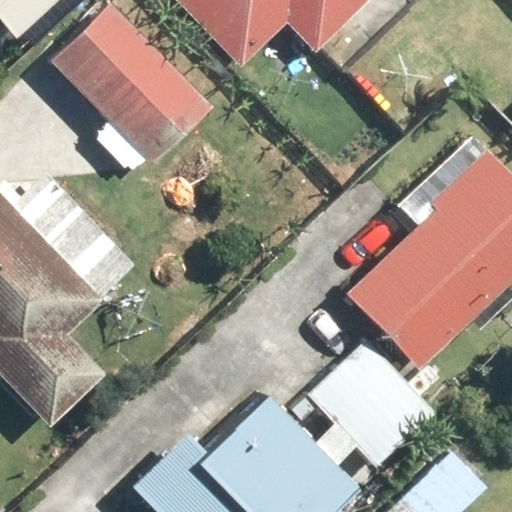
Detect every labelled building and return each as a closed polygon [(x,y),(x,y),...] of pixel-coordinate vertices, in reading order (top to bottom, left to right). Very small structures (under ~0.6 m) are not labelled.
[(16,0),(27,11),(37,0),(16,0)] [(186,0),(249,67),(322,0),(186,0)] [(52,72),(140,150),(197,86),(109,9),(52,72)] [(345,285),(407,354),(511,260),(511,192),(484,161),(345,285)] [(81,362),(39,317),(65,293),(0,220),(0,375),(31,409),(81,362)] [(360,344),(306,394),(370,460),(423,410),(360,344)] [(154,511),(297,511),(328,480),(245,401),(146,504),(154,511)]
